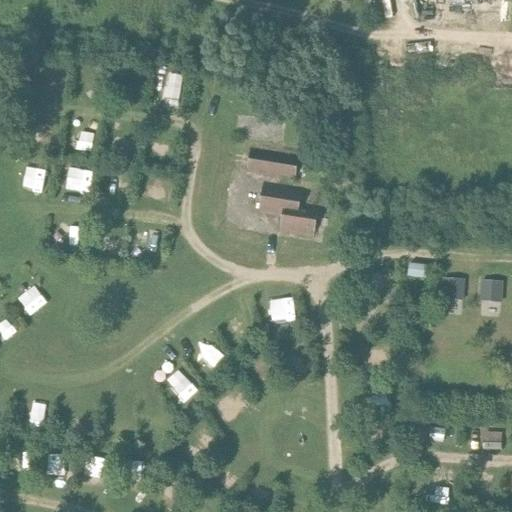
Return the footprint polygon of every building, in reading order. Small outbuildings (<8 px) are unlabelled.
[(184,98),(187,75),(169,72),(166,95),(184,98)] [(59,124),(35,123),(34,136),(59,137),(59,124)] [(98,151),(100,132),(81,130),(79,149),(98,151)] [(134,162),(138,143),(120,139),(116,158),(134,162)] [(156,143),(155,160),(169,161),(170,144),(156,143)] [(294,181),(298,157),(250,150),(246,173),(294,181)] [(23,187),(48,188),(49,164),(24,163),(23,187)] [(106,170),(104,198),(125,199),(126,171),(106,170)] [(65,171),(63,185),(92,189),(94,175),(65,171)] [(167,199),(171,177),(150,173),(146,195),(167,199)] [(313,238),(318,208),(299,204),(302,190),(262,184),(258,214),(282,218),(279,232),(313,238)] [(64,238),(79,241),(81,229),(66,227),(64,238)] [(141,233),(139,260),(160,262),(162,235),(141,233)] [(94,250),(110,252),(112,239),(96,237),(94,250)] [(409,265),(408,276),(425,277),(425,266),(409,265)] [(445,279),(443,299),(463,301),(465,281),(445,279)] [(482,282),(481,302),(501,303),(502,283),(482,282)] [(227,324),(231,339),(245,335),(241,320),(227,324)] [(201,359),(215,370),(228,354),(214,342),(201,359)] [(258,382),(273,373),(264,355),(248,363),(258,382)] [(186,384),(179,403),(195,409),(202,390),(186,384)] [(229,391),(216,407),(232,420),(245,404),(229,391)] [(118,409),(117,441),(134,441),(135,409),(118,409)] [(158,429),(172,423),(165,409),(151,415),(158,429)] [(74,424),(91,423),(90,413),(74,414),(74,424)] [(439,423),(424,424),(424,442),(440,441),(439,423)]
